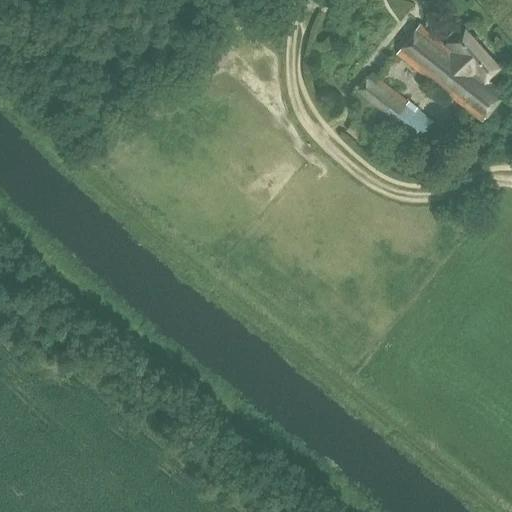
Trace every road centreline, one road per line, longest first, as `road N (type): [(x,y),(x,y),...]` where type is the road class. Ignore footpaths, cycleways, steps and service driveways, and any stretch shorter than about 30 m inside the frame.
road 1 (track): [(511,180),(402,198),(322,145),(289,83),(296,22),(289,0)]
road 2 (unknown): [(310,0),(481,140)]
